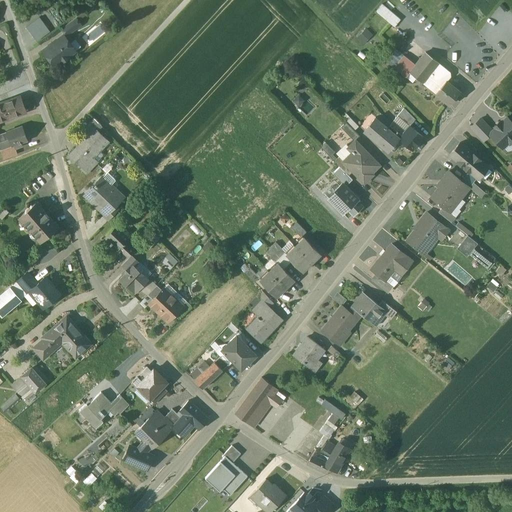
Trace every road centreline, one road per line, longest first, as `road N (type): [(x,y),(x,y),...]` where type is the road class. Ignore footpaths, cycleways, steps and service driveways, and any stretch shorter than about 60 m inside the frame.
road 1 (residential): [(222,416),(511,52)]
road 2 (residential): [(53,139),(96,285),(222,416)]
road 3 (residential): [(222,416),(334,482),(511,478)]
road 4 (unclassified): [(187,0),(53,139)]
road 5 (residential): [(3,0),(53,139)]
road 6 (unclassified): [(138,511),(222,416)]
